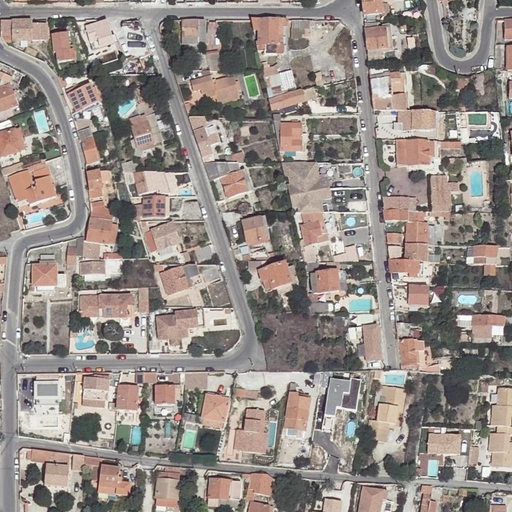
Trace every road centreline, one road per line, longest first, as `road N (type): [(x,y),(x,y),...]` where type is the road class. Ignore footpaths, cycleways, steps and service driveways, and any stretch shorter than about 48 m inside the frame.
road 1 (residential): [(147,13),(252,352),(225,363),(11,362)]
road 2 (residential): [(8,440),(147,461),(511,487)]
road 3 (residential): [(341,4),(358,43),(391,353)]
road 4 (residential): [(0,50),(37,73),(56,97),(78,173),(83,226),(20,244)]
road 5 (residential): [(341,4),(332,11),(147,13)]
road 6 (residential): [(488,13),(481,59),(454,67),(441,54),(429,0)]
road 7 (residential): [(147,13),(0,15)]
